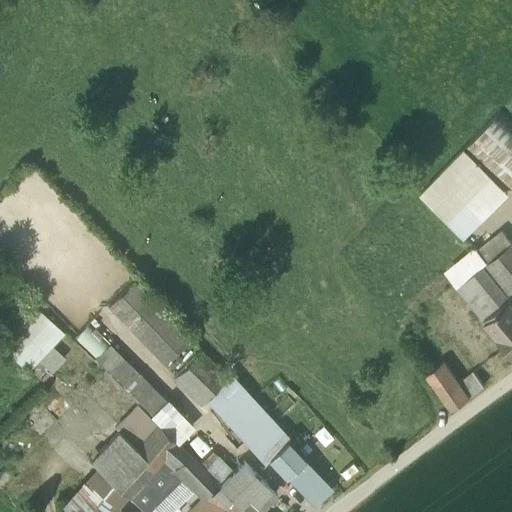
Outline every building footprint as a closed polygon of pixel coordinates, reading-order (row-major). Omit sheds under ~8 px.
[(463,141),(419,184),(463,229),(508,184),(511,187),(511,117),(499,106),(464,142),(463,141)] [(511,235),(502,223),(476,243),(486,256),(511,235)] [(511,235),(486,256),(509,285),(511,282),(511,235)] [(511,345),(511,292),(484,257),(486,256),(473,239),(444,263),(457,278),(457,279),(511,345)] [(131,271),(105,297),(161,354),(186,329),(131,271)] [(385,305),(402,328),(427,311),(410,287),(385,305)] [(78,335),(34,295),(0,331),(0,333),(43,373),(78,335)] [(96,459),(62,493),(80,511),(78,507),(82,511),(236,511),(244,508),(245,511),(291,511),(281,491),(259,503),(278,484),(245,450),(231,458),(216,442),(199,451),(180,431),(194,417),(90,312),(74,327),(133,386),(138,397),(89,446),(96,459)] [(282,468),(306,495),(324,477),(302,451),(285,433),(288,429),(253,391),(229,365),(225,368),(208,352),(209,351),(204,347),(198,342),(170,371),(198,398),(205,392),(261,454),(266,450),(283,467),(282,468)] [(445,353),(427,366),(452,401),(484,378),(473,363),(460,374),(445,353)] [(0,483),(13,468),(4,461),(0,467),(0,483)]
